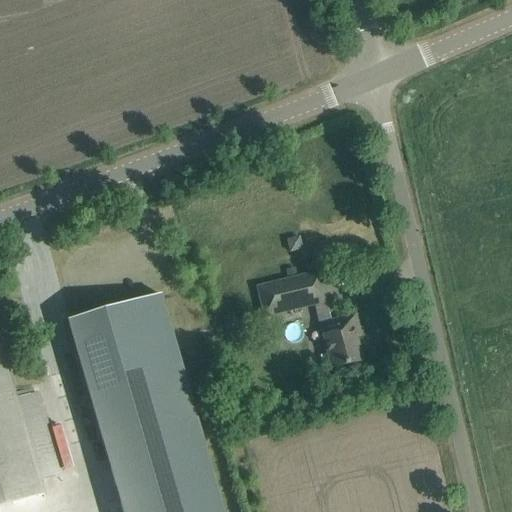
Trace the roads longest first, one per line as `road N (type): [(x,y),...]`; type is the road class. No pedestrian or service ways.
road 1 (unclassified): [(477,511),(375,79)]
road 2 (unclassified): [(0,220),(375,79)]
road 3 (unclassified): [(375,79),(511,17)]
